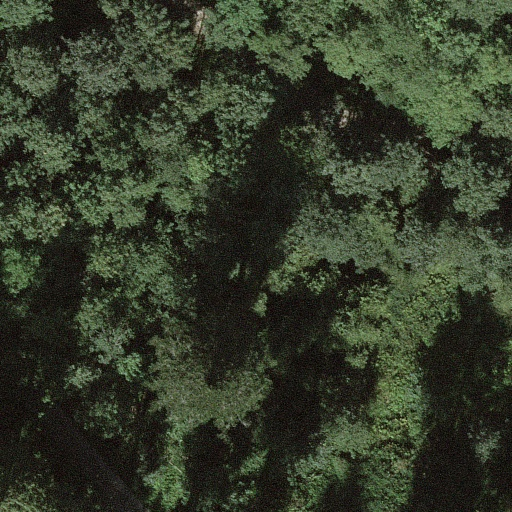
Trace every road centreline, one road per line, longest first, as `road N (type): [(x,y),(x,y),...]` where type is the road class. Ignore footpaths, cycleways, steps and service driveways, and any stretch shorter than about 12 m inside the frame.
road 1 (track): [(511,112),(430,137),(373,134),(194,0)]
road 2 (track): [(0,349),(133,511)]
